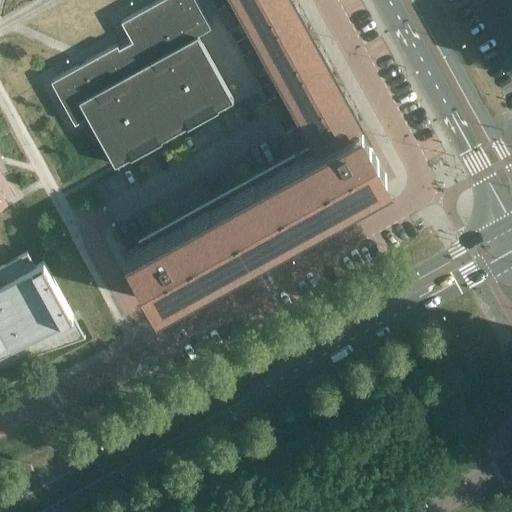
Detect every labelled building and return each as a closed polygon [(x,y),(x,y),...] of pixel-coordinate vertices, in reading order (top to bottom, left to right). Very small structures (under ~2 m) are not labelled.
[(233,99),(202,44),(197,35),(211,27),(195,0),(158,0),(121,21),(131,41),(119,48),(117,44),(51,80),(74,123),(87,116),(116,166),(233,99)] [(131,258),(130,258),(155,303),(386,176),(288,0),(241,0),(277,64),(319,141),(299,152),(291,157),(138,241),(140,244),(140,245),(143,251),(131,258)] [(224,6),(217,10),(223,20),(230,16),(224,6)] [(230,16),(223,20),(228,30),(236,26),(230,16)] [(250,51),(242,55),(248,65),(255,61),(250,51)] [(255,61),(248,65),(254,75),(261,71),(255,61)] [(275,96),(268,100),(273,111),(280,107),(275,96)] [(280,107),(273,111),(279,121),(286,117),(280,107)] [(293,129),(286,133),(291,144),(294,142),(299,140),(293,129)] [(0,365),(85,336),(78,323),(43,261),(35,266),(27,252),(0,266),(0,365)]
